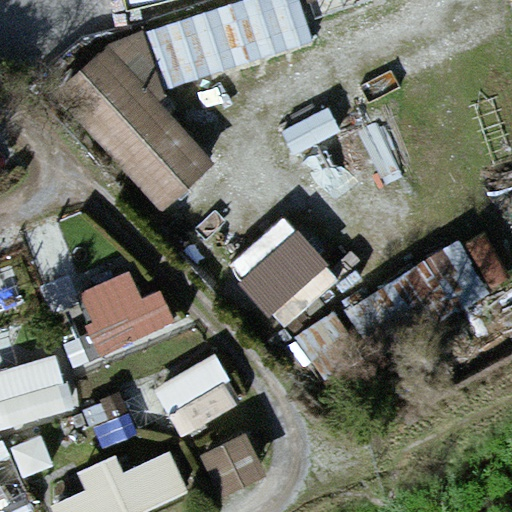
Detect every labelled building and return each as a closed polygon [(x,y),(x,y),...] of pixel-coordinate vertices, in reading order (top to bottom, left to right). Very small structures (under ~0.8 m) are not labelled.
[(294,0),(254,0),(142,34),(156,80),(305,35),(294,0)] [(66,98),(165,203),(209,162),(110,57),(66,98)] [(279,305),(331,248),(283,204),(231,260),(279,305)] [(428,307),(511,262),(511,259),(489,217),(404,262),(428,307)] [(99,343),(171,318),(149,255),(78,279),(99,343)] [(0,263),(0,309),(28,300),(14,258),(0,263)] [(0,362),(0,412),(6,429),(83,402),(62,341),(0,362)] [(157,383),(188,428),(244,390),(213,345),(157,383)] [(243,423),(200,445),(220,485),(264,464),(243,423)] [(82,481),(51,495),(58,511),(121,511),(187,482),(169,443),(124,464),(115,445),(74,464),(82,481)]
